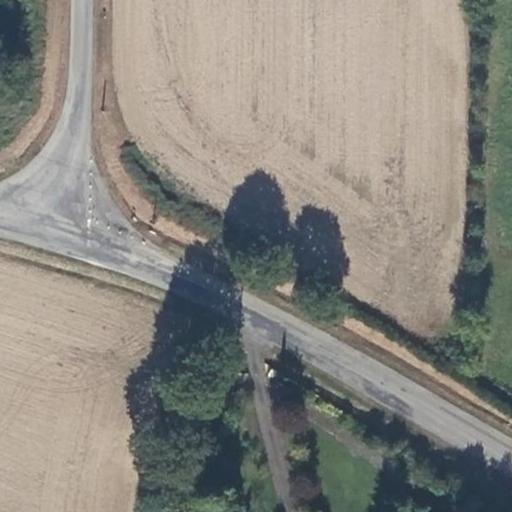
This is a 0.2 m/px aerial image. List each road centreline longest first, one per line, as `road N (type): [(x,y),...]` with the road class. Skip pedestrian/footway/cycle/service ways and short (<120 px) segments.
road 1 (tertiary): [(511,459),(190,280),(75,239)]
road 2 (unclassified): [(75,239),(78,0)]
